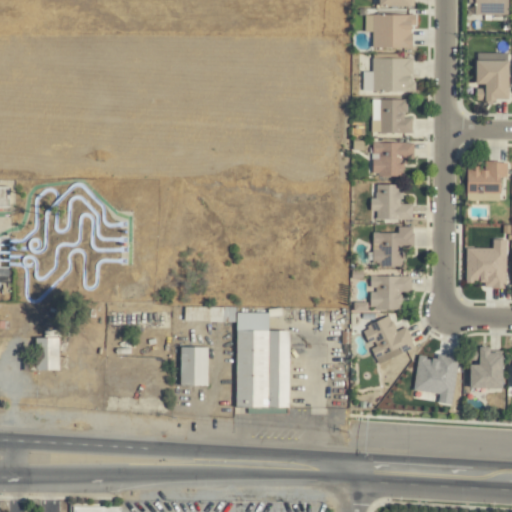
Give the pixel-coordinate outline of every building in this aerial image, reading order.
[(507,14),(506,0),(466,0),(466,4),(472,4),(472,14),(507,14)] [(410,47),(411,14),(363,13),(363,30),(371,30),(370,46),(410,47)] [(507,52),(475,52),(475,83),(483,83),(484,99),(507,99),(507,52)] [(411,57),(370,57),(370,71),(361,71),(361,82),(367,82),(367,90),(414,91),(414,80),(411,80),(411,57)] [(405,99),(370,98),(370,132),(411,132),(411,116),(405,116),(405,99)] [(412,141),(371,142),(371,155),(372,175),(402,175),(402,158),(412,158),(412,141)] [(466,167),(465,193),(498,194),(499,177),(505,177),(506,161),(484,161),(484,167),(466,167)] [(369,219),(411,219),(411,203),(400,203),(400,184),(374,184),(374,197),(369,198),(369,219)] [(0,205),(7,206),(8,185),(0,185),(0,205)] [(371,231),(370,265),(402,266),(402,247),(412,247),(412,226),(396,226),(396,232),(371,231)] [(505,238),(491,238),(491,247),(465,247),(464,281),(481,281),(481,287),(504,287),(505,238)] [(399,309),(399,291),(409,291),(410,275),(369,275),(369,308),(399,309)] [(234,320),(234,305),(183,306),(183,321),(234,320)] [(288,330),(267,330),(267,312),(235,312),(234,406),(287,407),(288,330)] [(376,362),(414,346),(404,325),(395,330),(388,315),(360,327),(376,362)] [(57,369),(57,336),(33,337),(34,369),(57,369)] [(206,347),(179,346),(179,384),(206,385),(206,347)] [(501,388),(501,353),(488,353),(488,347),(471,347),(471,360),(477,360),(477,364),(468,364),(468,387),(501,388)] [(416,353),(412,389),(437,392),(436,402),(451,403),(456,357),(416,353)] [(119,511),(119,504),(73,503),(72,511),(119,511)]
